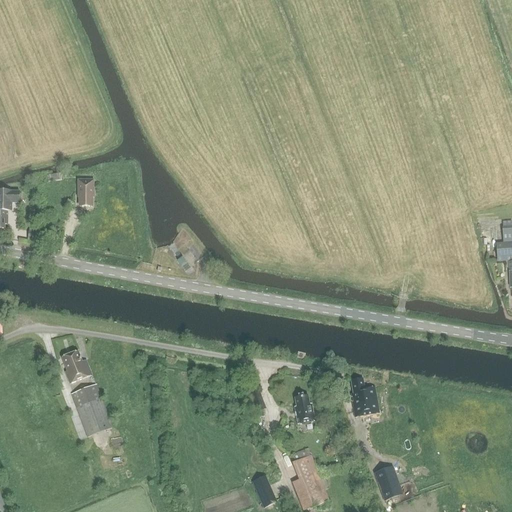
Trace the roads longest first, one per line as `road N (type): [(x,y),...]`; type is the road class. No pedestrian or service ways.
road 1 (tertiary): [(511,340),(0,251)]
road 2 (unclassified): [(0,339),(38,327),(345,376)]
